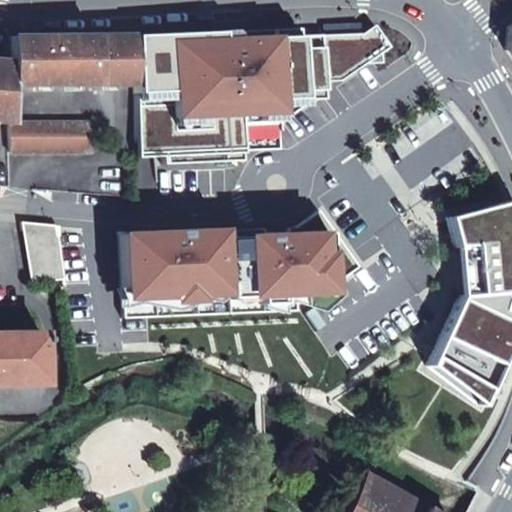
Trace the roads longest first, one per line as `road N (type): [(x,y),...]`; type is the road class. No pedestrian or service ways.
road 1 (residential): [(466,49),(238,199),(152,219),(0,204)]
road 2 (secondary): [(0,0),(121,8),(365,3),(427,20)]
road 3 (residential): [(258,391),(258,472),(238,511)]
